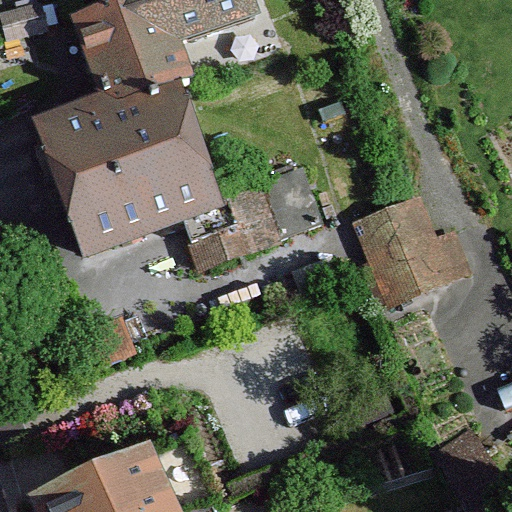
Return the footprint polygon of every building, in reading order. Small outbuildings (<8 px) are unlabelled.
[(115,0),(73,14),(100,93),(121,99),(180,79),(192,75),(180,42),(169,46),(152,0),(115,0)] [(152,0),(169,46),(180,42),(260,14),(255,0),(152,0)] [(121,99),(100,93),(35,119),(85,259),(223,206),(180,79),(121,99)] [(419,201),(356,223),(386,310),(473,279),(456,232),(432,240),(419,201)] [(195,511),(157,443),(31,498),(36,511),(195,511)]
